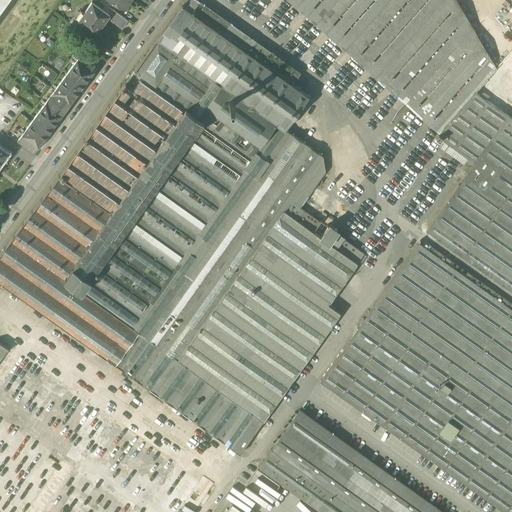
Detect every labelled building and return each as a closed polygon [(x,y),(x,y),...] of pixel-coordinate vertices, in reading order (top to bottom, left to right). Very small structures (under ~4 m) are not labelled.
[(0,0),(0,11),(8,0),(0,0)] [(183,0),(133,71),(252,156),(106,360),(116,366),(239,454),(240,454),(241,453),(340,313),(328,305),(364,254),(344,239),(345,238),(337,232),(338,231),(329,224),(328,226),(320,221),(320,222),(300,208),(316,185),(319,187),(323,181),(320,179),(326,172),(323,156),(311,147),(314,143),(309,140),(306,143),(305,143),(319,123),(299,109),(305,101),(314,102),(313,95),(310,94),(309,94),(308,95),(302,90),(303,89),(302,89),(301,90),(293,84),(241,47),(248,37),(231,25),(224,34),(183,5),(186,0),(183,0)] [(125,9),(130,0),(110,0),(113,2),(125,9)] [(231,25),(196,0),(186,0),(183,5),(224,34),(231,25)] [(289,0),(405,104),(468,20),(456,0),(289,0)] [(83,24),(96,33),(108,17),(109,15),(91,2),(83,13),(78,20),(83,24)] [(79,9),(74,17),(78,20),(83,13),(79,9)] [(110,20),(122,29),(128,21),(113,10),(109,15),(108,17),(111,19),(110,20)] [(69,23),(79,30),(83,24),(78,20),(74,17),(69,23)] [(496,68),(468,20),(405,104),(438,133),(475,91),(496,68)] [(299,74),(248,37),(241,47),(293,84),(299,74)] [(81,53),(65,75),(82,87),(98,65),(81,53)] [(0,253),(0,283),(106,360),(252,156),(133,71),(58,177),(0,253)] [(65,75),(49,97),(66,108),(82,87),(65,75)] [(439,140),(440,139),(474,163),(511,117),(475,91),(438,133),(435,137),(439,140)] [(49,97),(33,119),(49,130),(66,108),(49,97)] [(319,381),(504,511),(511,511),(511,117),(474,163),(319,381)] [(33,119),(17,140),(33,152),(49,130),(33,119)] [(0,163),(8,153),(0,146),(0,163)] [(442,511),(299,409),(258,467),(321,511),(442,511)]
